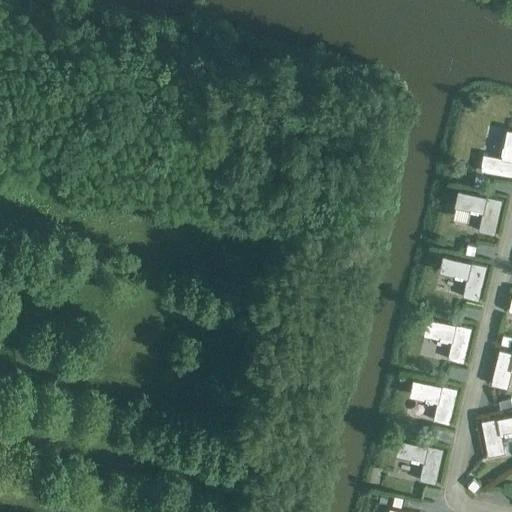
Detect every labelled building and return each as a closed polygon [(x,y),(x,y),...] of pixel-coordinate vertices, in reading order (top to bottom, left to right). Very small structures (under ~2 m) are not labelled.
[(502,157),(484,154),(481,168),(511,173),(511,129),(507,128),(502,157)] [(457,223),(468,182),(439,178),(428,212),(457,223)] [(439,300),(447,267),(420,258),(413,293),(439,300)] [(472,326),(428,316),(424,333),(441,337),(441,338),(449,340),(449,339),(452,340),(448,358),(464,362),(472,326)] [(511,351),(499,348),(491,383),(507,387),(511,369),(511,351)] [(438,401),(433,419),(450,423),(458,388),(414,378),(410,395),(426,399),(426,400),(435,402),(435,401),(438,401)] [(511,414),(482,420),(489,455),(505,452),(502,434),(504,433),(505,435),(511,433),(511,414)] [(421,479),(435,482),(443,448),(400,437),(396,452),(425,460),(421,479)]
